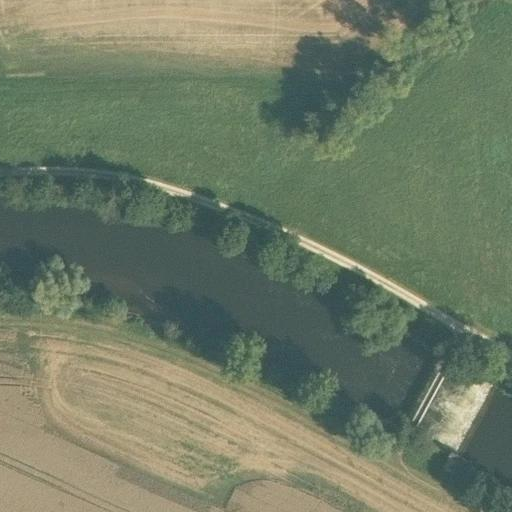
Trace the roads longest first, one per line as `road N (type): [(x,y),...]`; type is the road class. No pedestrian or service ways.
road 1 (track): [(0,174),(106,175),(213,205),(465,332)]
road 2 (track): [(390,470),(112,345),(0,347)]
